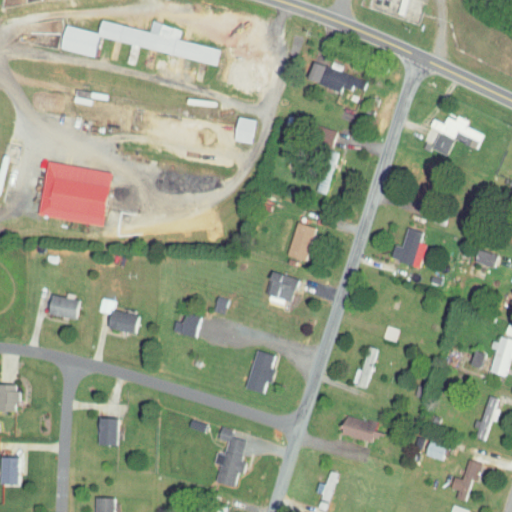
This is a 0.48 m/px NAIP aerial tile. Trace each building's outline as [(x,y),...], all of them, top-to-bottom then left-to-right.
[(387,0),(386,11),(403,13),(405,0),(387,0)] [(82,31),(202,58),(206,43),(164,33),(167,23),(137,16),(135,25),(85,14),(82,26),(50,19),(45,42),(78,50),(82,31)] [(293,73),(327,86),(329,82),(347,89),(353,73),(300,54),(293,73)] [(439,133),(464,143),(470,128),(452,121),(455,114),(442,109),(440,113),(432,109),(429,117),(418,112),(415,120),(425,124),(417,142),(433,149),(439,133)] [(237,137),(240,113),(222,110),(219,134),(237,137)] [(317,141),(322,124),(306,120),(301,137),(317,141)] [(95,166),(32,156),(23,209),(86,219),(95,166)] [(300,221),(282,216),(272,249),(291,255),(300,221)] [(390,240),(380,238),(378,255),(407,260),(411,238),(407,237),(409,225),(393,222),(390,240)] [(460,257),(479,260),(482,247),(462,244),(460,257)] [(250,288),(275,296),(282,273),(257,265),(250,288)] [(65,293),(34,290),(32,309),(63,312),(65,293)] [(125,310),(100,304),(102,295),(87,291),(84,305),(95,308),(92,321),(120,328),(125,310)] [(181,330),(185,310),(169,307),(167,317),(160,315),(158,325),(181,330)] [(474,365),(492,370),(497,352),(504,354),(508,336),(483,330),(474,365)] [(362,342),(353,340),(347,363),(342,362),(338,378),(352,382),(362,342)] [(232,383),(248,387),(251,375),(256,376),(262,348),(240,344),(232,383)] [(461,431),(473,435),(483,402),(480,402),(483,392),(474,389),(461,431)] [(363,418),(331,408),(325,426),(366,439),(369,428),(361,425),(363,418)] [(102,439),(102,413),(83,412),(82,439),(102,439)] [(202,476),(220,480),(224,466),(228,467),(231,456),(226,454),(232,432),(205,425),(203,431),(213,434),(202,476)] [(410,449),(427,453),(430,439),(413,436),(410,449)] [(449,473),(439,471),(437,482),(445,484),(443,491),(452,494),(457,473),(464,474),(468,457),(453,454),(449,473)] [(321,466),(316,465),(312,479),(310,479),(306,493),(313,495),(316,484),(317,484),(321,466)]
